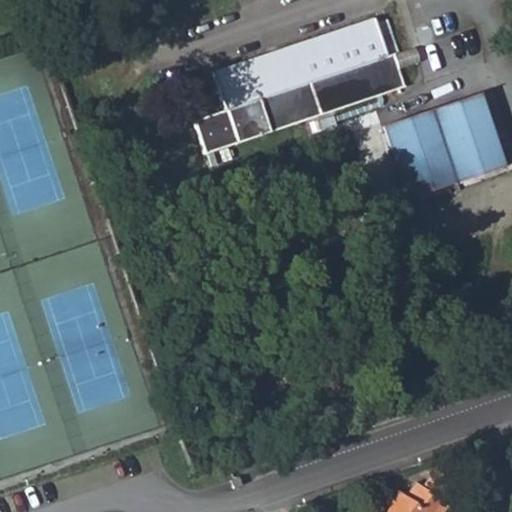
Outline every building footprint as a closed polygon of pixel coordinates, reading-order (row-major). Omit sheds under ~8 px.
[(373,23),(385,58),(397,54),(399,53),(387,18),(373,23)] [(233,145),(408,85),(402,69),(397,54),(385,58),(373,23),(372,19),(209,76),(233,145)] [(397,54),(402,69),(418,63),(412,48),(399,53),(397,54)] [(410,199),(507,166),(481,92),(385,125),(410,199)] [(431,471),(419,487),(440,502),(451,486),(431,471)] [(237,477),(232,479),(235,487),(240,485),(237,477)] [(404,499),(397,494),(384,511),(438,511),(444,505),(440,502),(419,487),(414,484),(404,499)]
